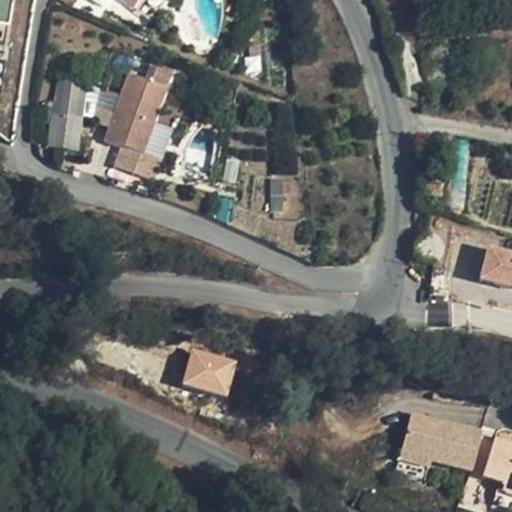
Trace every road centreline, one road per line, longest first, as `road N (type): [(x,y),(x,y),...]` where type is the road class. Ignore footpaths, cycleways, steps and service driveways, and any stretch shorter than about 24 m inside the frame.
road 1 (residential): [(381,291),(327,282),(122,202),(61,187),(0,156)]
road 2 (unclassified): [(381,291),(354,309),(178,287),(0,286)]
road 3 (unclassified): [(0,384),(85,401),(206,445),(345,511)]
road 4 (unclassified): [(392,113),(397,205),(381,291)]
road 5 (unknown): [(15,164),(47,0)]
road 6 (residential): [(381,291),(417,320),(477,318),(511,328)]
road 7 (residential): [(392,113),(511,133)]
